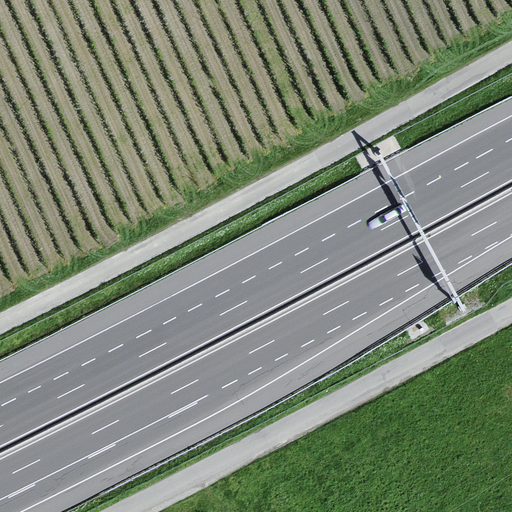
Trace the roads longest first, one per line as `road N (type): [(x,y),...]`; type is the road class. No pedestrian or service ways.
road 1 (unclassified): [(0,323),(511,51)]
road 2 (motorway): [(0,481),(511,214)]
road 3 (motorway): [(511,157),(0,424)]
road 4 (unclassified): [(511,307),(121,511)]
